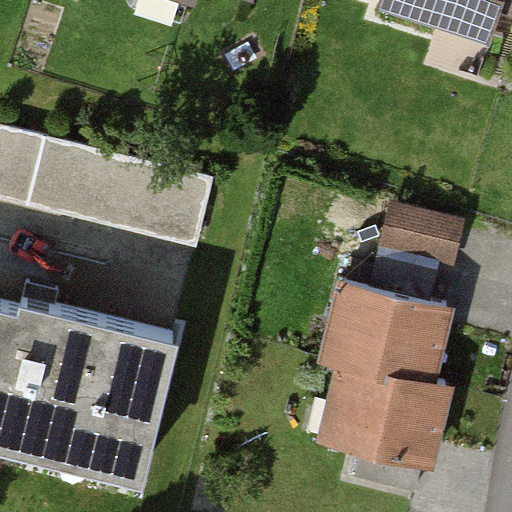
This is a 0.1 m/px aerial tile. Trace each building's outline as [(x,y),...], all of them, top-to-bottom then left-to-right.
[(511,0),(437,0),(483,14),(487,0),(511,0)] [(0,116),(0,179),(209,232),(224,172),(0,116)] [(394,188),(382,235),(455,255),(468,207),(394,188)] [(0,254),(0,436),(143,471),(188,288),(38,251),(35,263),(0,254)] [(451,282),(344,257),(326,335),(340,338),(433,360),(451,282)] [(433,360),(340,338),(324,409),(433,434),(449,364),(433,360)]
